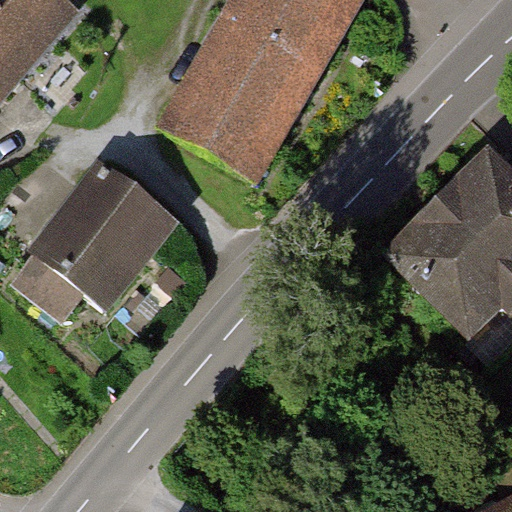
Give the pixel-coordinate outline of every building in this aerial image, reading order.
[(0,0),(0,108),(73,24),(45,0),(0,0)] [(239,0),(162,131),(264,190),(375,0),(239,0)] [(511,315),(511,169),(492,152),(384,256),(477,350),(511,315)] [(178,244),(91,178),(17,274),(106,344),(178,244)] [(511,511),(511,500),(506,492),(477,511),(511,511)]
